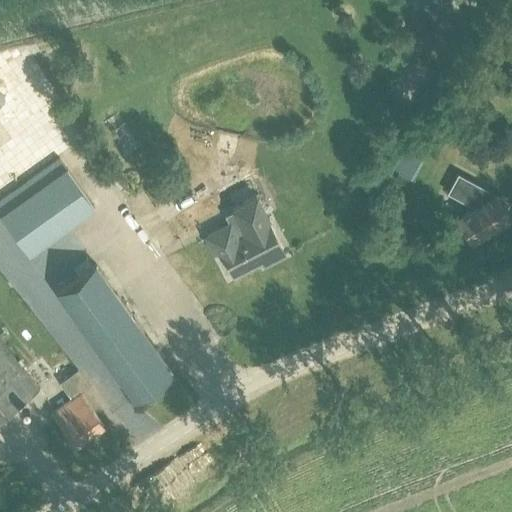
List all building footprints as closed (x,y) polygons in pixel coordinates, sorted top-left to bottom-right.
[(401,168),(417,177),(432,150),(417,141),(401,168)] [(0,200),(0,216),(27,254),(92,207),(57,159),(0,200)] [(446,194),(468,206),(457,213),(471,237),(508,214),(493,191),(459,171),(446,194)] [(283,252),(260,208),(255,198),(227,213),(231,221),(201,237),(209,251),(219,246),(233,273),(266,255),(269,260),(283,252)] [(47,279),(132,400),(173,371),(88,250),(47,279)] [(0,419),(39,389),(0,339),(0,419)] [(52,412),(76,445),(104,425),(81,393),(90,386),(78,369),(60,382),(71,399),(52,412)]
